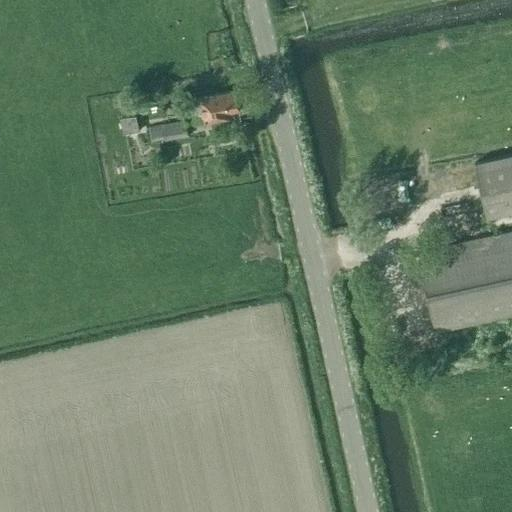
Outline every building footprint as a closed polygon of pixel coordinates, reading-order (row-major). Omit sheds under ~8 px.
[(226,111),(239,108),(235,89),(200,97),(188,99),(194,123),(205,121),(227,116),(226,111)] [(120,123),(123,134),(139,131),(135,115),(120,118),(120,123)] [(163,139),(187,134),(184,123),(161,127),(163,139)] [(511,152),(475,161),(487,216),(511,209),(511,152)] [(446,222),(473,218),(471,207),(444,212),(446,222)] [(436,331),(511,313),(511,229),(418,250),(436,331)]
